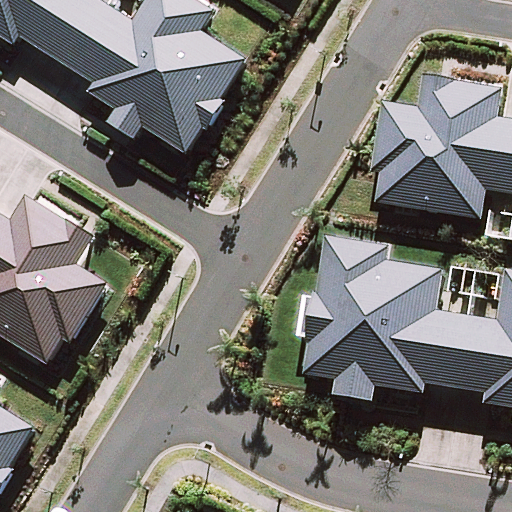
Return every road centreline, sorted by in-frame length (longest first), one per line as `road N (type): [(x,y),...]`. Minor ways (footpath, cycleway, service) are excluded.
road 1 (residential): [(167,390),(277,455),(385,491),(511,511)]
road 2 (residential): [(402,2),(244,257)]
road 3 (residential): [(0,108),(244,257)]
road 4 (residential): [(244,257),(167,390)]
road 5 (residential): [(167,390),(90,511)]
